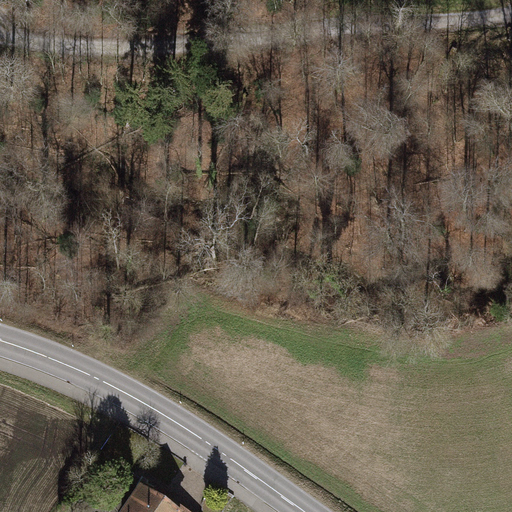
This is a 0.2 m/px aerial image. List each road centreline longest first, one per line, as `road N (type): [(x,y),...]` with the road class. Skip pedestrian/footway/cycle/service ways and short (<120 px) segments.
road 1 (track): [(0,37),(217,44),(511,14)]
road 2 (secondary): [(0,340),(119,389),(305,511)]
